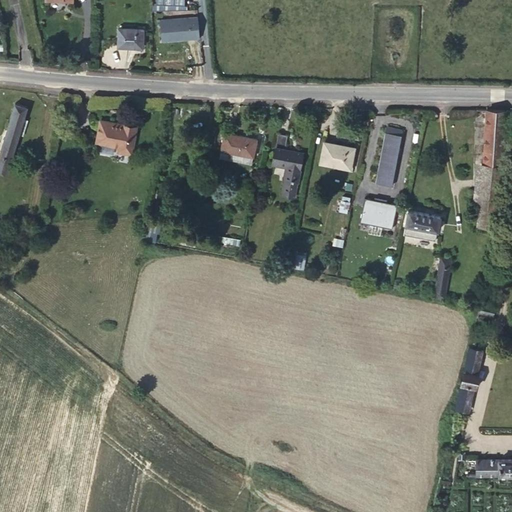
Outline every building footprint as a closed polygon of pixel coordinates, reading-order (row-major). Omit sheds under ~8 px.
[(159,39),(198,39),(198,17),(159,17),(159,39)] [(143,45),(144,29),(119,28),(118,47),(140,48),(140,45),(143,45)] [(0,167),(9,170),(27,107),(15,103),(0,154),(0,167)] [(501,174),(505,109),(487,109),(487,110),(483,172),(501,174)] [(132,154),(137,126),(101,120),(97,142),(119,146),(118,151),(132,154)] [(391,186),(402,129),(387,126),(376,183),(391,186)] [(252,164),(257,139),(225,132),(220,157),(252,164)] [(276,133),(275,145),(285,146),(287,135),(276,133)] [(350,169),(354,148),(324,142),(320,163),(350,169)] [(294,197),(302,154),(291,152),(291,150),(276,147),(273,163),(287,166),(281,194),(294,197)] [(496,229),(501,174),(483,172),(477,226),(496,229)] [(397,203),(366,196),(361,217),(384,222),(383,225),(393,227),(397,203)] [(435,240),(440,216),(408,210),(404,234),(435,240)] [(154,241),(156,231),(147,230),(145,239),(146,240),(154,241)] [(291,267),(304,268),(305,254),(292,253),(291,267)] [(444,298),(450,258),(441,257),(435,297),(444,298)] [(494,316),(495,309),(480,305),(479,307),(478,312),(494,316)] [(476,373),(481,350),(470,347),(457,408),(468,410),(473,387),(475,387),(478,374),(476,373)] [(511,474),(511,458),(476,459),(476,475),(511,474)]
